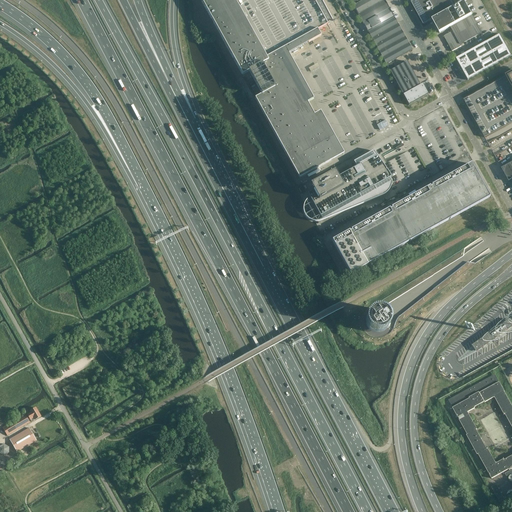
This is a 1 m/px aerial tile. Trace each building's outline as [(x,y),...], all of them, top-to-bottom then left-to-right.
[(234,0),(200,0),(242,76),(249,72),(256,68),(258,71),(270,65),(304,46),(303,43),(313,38),(312,37),(319,33),(316,28),(265,56),(234,0)] [(393,16),(384,0),(363,0),(360,2),(353,5),(367,31),(393,16)] [(454,7),(450,0),(415,0),(411,2),(419,16),(418,17),(420,18),(421,20),(421,22),(422,22),(423,24),(427,25),(428,22),(454,7)] [(450,27),(472,15),(465,2),(454,7),(432,20),(440,33),(450,27)] [(460,45),(482,33),(472,15),(450,27),(453,31),(444,36),(452,51),(461,46),(460,45)] [(412,50),(400,27),(393,16),(367,31),(386,64),(412,50)] [(499,34),(487,42),(499,64),(511,56),(499,34)] [(487,42),(456,59),(468,80),(499,64),(487,42)] [(314,99),(288,54),(270,65),(258,71),(256,68),(249,72),(261,95),(293,77),(307,103),(314,99)] [(419,84),(407,62),(390,71),(402,94),(419,84)] [(468,97),(463,100),(470,111),(479,127),(481,132),(488,144),(511,130),(511,87),(506,76),(468,97)] [(335,137),(320,112),(314,115),(311,110),(293,77),(255,98),(299,178),(344,154),(335,137)] [(423,84),(403,95),(409,105),(425,96),(428,94),(426,91),(425,89),(424,88),(423,84)] [(377,125),(380,131),(389,126),(386,120),(377,125)] [(383,157),(396,150),(395,148),(378,157),(383,165),(385,164),(387,163),(386,161),(384,158),(383,157)] [(389,173),(383,165),(378,157),(373,151),(354,162),(335,172),(334,171),(310,185),(311,186),(305,189),(320,216),(359,195),(359,196),(359,197),(360,197),(364,203),(382,195),(383,195),(384,195),(385,194),(386,193),(387,192),(388,191),(389,190),(389,189),(390,188),(390,187),(391,186),(391,185),(391,184),(391,183),(391,182),(391,181),(391,180),(392,180),(392,179),(391,178),(390,178),(391,177),(391,176),(390,175),(390,174),(389,173)] [(511,162),(502,168),(509,181),(511,179),(511,162)] [(471,163),(389,208),(332,240),(350,274),(429,230),(490,197),(471,163)] [(389,302),(463,256),(461,254),(460,252),(387,297),(389,302)] [(467,262),(400,316),(403,321),(476,264),(472,263),(467,262)] [(386,314),(385,313),(384,313),(384,312),(383,312),(382,311),(380,311),(379,310),(378,310),(377,310),(376,310),(375,311),(374,311),(373,311),(372,312),(371,312),(370,313),(369,314),(368,315),(368,316),(367,316),(367,317),(367,318),(366,319),(366,320),(366,321),(366,322),(366,323),(366,324),(367,325),(367,326),(368,327),(368,328),(369,329),(370,330),(371,331),(372,331),(372,332),(374,332),(376,333),(377,333),(378,333),(380,333),(381,332),(382,332),(383,331),(384,331),(384,330),(385,330),(386,329),(387,328),(387,327),(388,326),(388,325),(388,324),(388,323),(389,322),(389,321),(388,320),(388,319),(388,318),(388,317),(387,316),(387,315),(387,314),(386,314)] [(476,351),(511,326),(511,324),(509,320),(494,330),(495,331),(473,346),(476,351)] [(492,479),(509,469),(509,470),(511,468),(511,405),(504,392),(505,392),(499,382),(479,393),(479,392),(469,398),(470,399),(453,408),(468,435),(467,435),(477,455),(478,454),(492,479)] [(31,412),(27,414),(30,420),(33,418),(32,418),(34,417),(35,420),(41,416),(36,408),(30,411),(31,412)] [(25,415),(2,428),(7,436),(30,423),(25,415)] [(29,428),(10,440),(17,452),(36,440),(29,428)] [(0,446),(0,453),(4,455),(9,453),(9,447),(4,444),(0,446)] [(504,499),(495,482),(490,484),(500,502),(504,499)]
